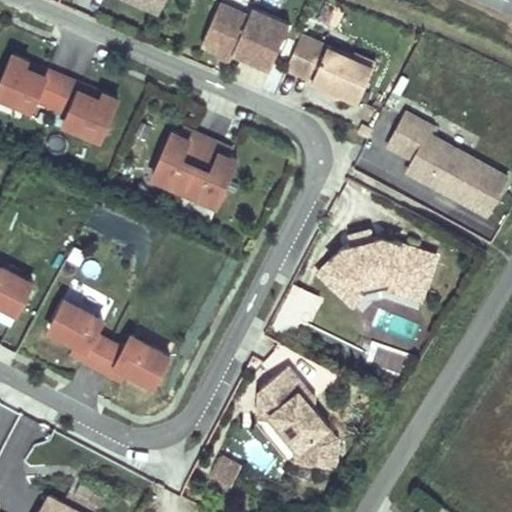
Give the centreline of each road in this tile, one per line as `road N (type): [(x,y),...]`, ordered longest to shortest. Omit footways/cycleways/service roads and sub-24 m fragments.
road 1 (residential): [(0,370),(121,433),(165,437),(199,410),(309,192),(316,160),(306,132),(291,121),(12,0)]
road 2 (unclassified): [(364,511),(511,276)]
